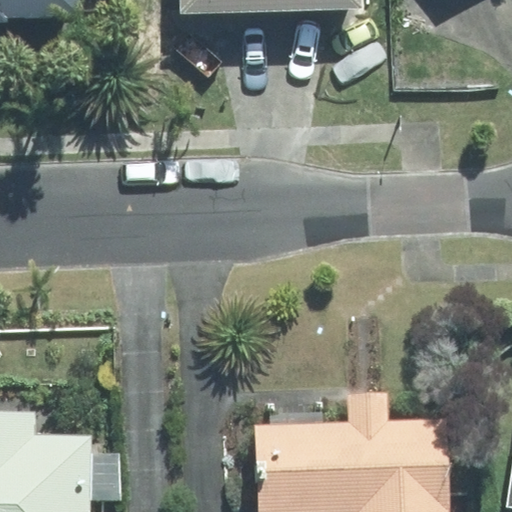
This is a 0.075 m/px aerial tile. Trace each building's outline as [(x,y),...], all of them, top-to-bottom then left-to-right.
[(0,0),(0,28),(1,22),(71,21),(70,0),(0,0)] [(353,0),(171,0),(172,20),(354,15),(353,0)] [(371,27),(354,16),(350,23),(344,19),(316,63),(343,80),(371,36),(367,33),(371,27)] [(341,434),(245,437),(246,511),(436,511),(434,433),(382,433),(381,405),(341,406),(341,434)] [(24,446),(24,425),(0,425),(0,511),(77,511),(78,511),(112,511),(112,465),(86,466),(86,447),(24,446)] [(511,511),(511,430),(499,511),(511,511)]
